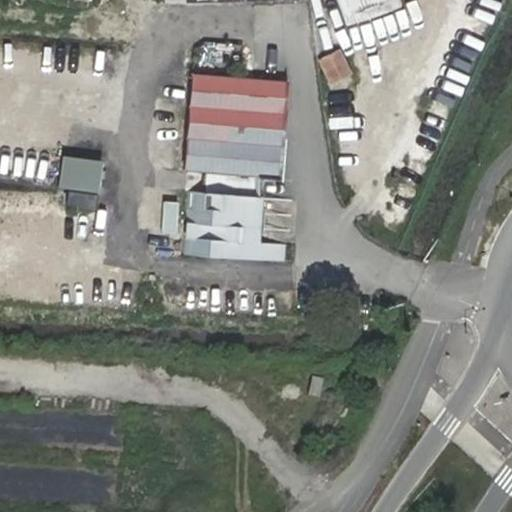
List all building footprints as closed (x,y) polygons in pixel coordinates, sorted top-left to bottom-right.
[(337,48),(336,16),(325,16),(324,0),(312,0),(314,48),(337,48)] [(398,0),(335,0),(344,24),(400,6),(398,0)] [(324,83),(348,76),(340,49),(315,57),(324,83)] [(192,72),(183,189),(218,192),(216,208),(208,208),(205,252),(284,258),(285,243),(257,242),(261,195),(276,197),(288,80),(192,72)] [(52,189),(93,194),(97,161),(55,157),(52,189)]
